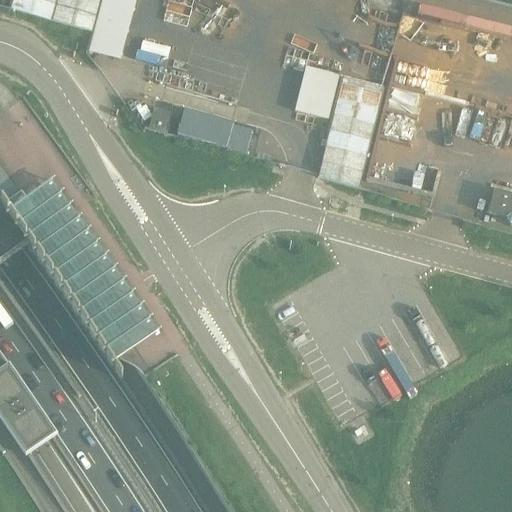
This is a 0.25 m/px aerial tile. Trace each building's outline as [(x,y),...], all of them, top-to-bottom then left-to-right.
[(100,0),(12,0),(10,12),(92,34),(100,0)] [(102,0),(88,54),(120,63),(137,0),(102,0)] [(327,123),(339,78),(306,70),(294,114),(327,123)] [(384,89),(342,79),(318,179),(359,189),(384,89)] [(154,111),(149,132),(166,137),(172,115),(154,111)] [(147,126),(150,114),(141,112),(138,123),(147,126)] [(253,133),(233,127),(184,113),(177,137),(246,156),(253,133)] [(0,264),(6,260),(25,246),(26,245),(18,233),(24,228),(33,222),(37,219),(21,197),(18,198),(0,173),(0,264)] [(511,199),(493,194),(487,217),(506,222),(510,228),(511,226),(511,199)] [(0,357),(0,420),(26,458),(55,438),(9,370),(0,357)]
